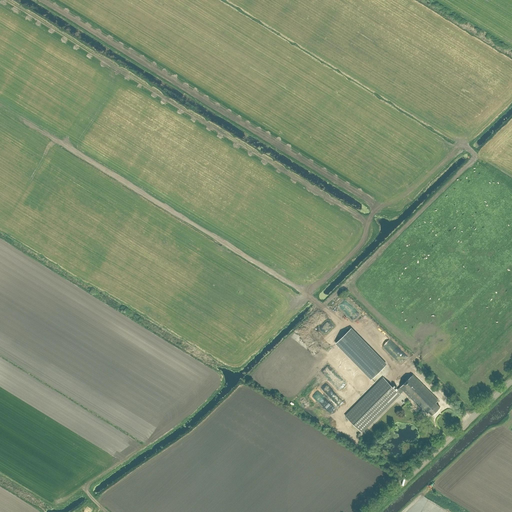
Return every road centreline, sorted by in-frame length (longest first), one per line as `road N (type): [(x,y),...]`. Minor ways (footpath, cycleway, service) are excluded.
road 1 (track): [(323,306),(0,104)]
road 2 (tertiary): [(371,511),(511,379)]
